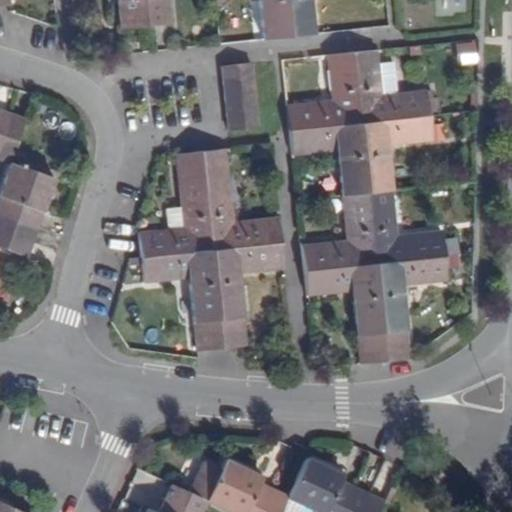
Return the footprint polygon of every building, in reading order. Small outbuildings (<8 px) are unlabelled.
[(0,0),(0,8),(13,8),(12,0),(0,0)] [(145,0),(120,0),(124,28),(149,25),(145,0)] [(145,0),(149,25),(173,24),(170,0),(145,0)] [(258,0),(263,40),(287,37),(292,37),(287,0),(258,0)] [(287,0),(292,37),(313,35),(310,0),(287,0)] [(359,123),(428,116),(426,92),(382,96),(376,51),(351,54),(359,123)] [(290,131),(359,123),(351,54),(326,56),(332,102),(288,107),(290,131)] [(224,67),(226,84),(255,82),(253,65),(224,67)] [(226,84),(227,99),(256,96),(255,82),(226,84)] [(229,115),(258,112),(256,96),(227,99),(229,115)] [(0,144),(11,114),(0,110),(0,144)] [(260,129),(258,112),(229,115),(231,132),(260,129)] [(0,144),(0,160),(12,165),(27,120),(11,114),(0,144)] [(431,141),(428,116),(359,123),(366,194),(392,191),(387,146),(431,141)] [(366,194),(359,123),(290,131),(293,157),(336,152),(341,196),(366,194)] [(212,253),(283,246),(280,218),(234,223),(226,152),(201,154),(212,253)] [(141,259),(212,253),(201,154),(175,156),(183,229),(138,233),(141,259)] [(55,179),(12,165),(0,199),(0,214),(39,227),(55,179)] [(396,237),(392,191),(366,194),(374,265),(444,257),(441,232),(396,237)] [(303,247),(305,273),(374,265),(366,194),(341,196),(346,242),(303,247)] [(0,231),(33,243),(39,227),(0,214),(0,231)] [(0,248),(28,258),(33,243),(0,231),(0,248)] [(240,275),(286,271),(283,246),(212,253),(222,349),(246,346),(240,275)] [(212,253),(141,259),(145,284),(188,280),(197,352),(222,349),(212,253)] [(447,283),(444,257),(374,265),(385,363),(410,361),(402,287),(447,283)] [(374,265),(305,273),(308,297),(352,293),(359,365),(385,363),(374,265)] [(305,457),(287,495),(286,498),(317,511),(342,511),(354,486),(340,480),(343,474),(305,457)] [(261,511),(273,489),(258,482),(261,476),(224,458),(211,485),(205,499),(206,499),(206,500),(230,511),(261,511)] [(206,499),(205,499),(189,491),(171,483),(156,511),(145,507),(142,511),(200,511),(206,500),(206,499)] [(342,511),(360,511),(369,493),(354,486),(342,511)] [(279,511),(286,498),(287,495),(273,489),(261,511),(279,511)] [(378,511),(384,500),(369,493),(360,511),(378,511)] [(21,511),(11,507),(13,502),(0,496),(0,511),(21,511)]
